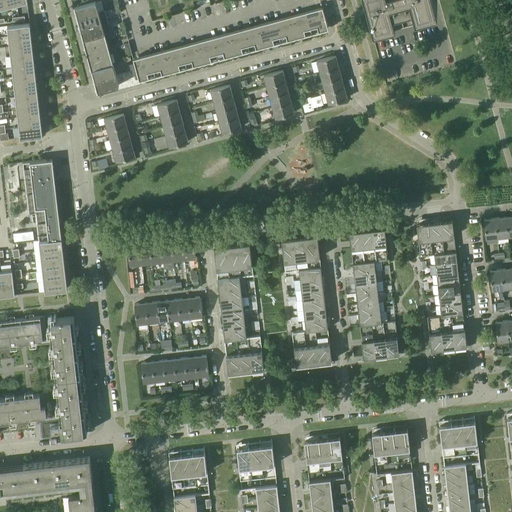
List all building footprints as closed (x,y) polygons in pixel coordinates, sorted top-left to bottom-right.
[(432,0),(368,0),(373,16),(395,10),(394,6),(414,1),(415,5),(432,0)] [(99,12),(96,1),(74,7),(77,18),(99,12)] [(328,28),(326,22),(322,6),(290,15),(292,21),(296,37),(328,28)] [(99,12),(77,18),(79,25),(79,28),(107,21),(104,10),(99,12)] [(296,37),(292,21),(290,15),(259,24),(260,29),(265,46),(296,37)] [(107,21),(79,28),(82,39),(104,33),(110,31),(107,21)] [(19,24),(7,25),(8,35),(31,33),(29,23),(19,24)] [(265,46),(260,29),(259,24),(227,32),(229,38),(233,54),(265,46)] [(233,54),(229,38),(227,32),(196,41),(197,46),(202,63),(233,54)] [(31,33),(8,35),(9,46),(32,43),(31,33)] [(107,43),(104,33),(82,39),(85,49),(107,43)] [(202,63),(197,46),(196,41),(165,49),(166,55),(171,71),(202,63)] [(32,43),(9,46),(11,56),(33,53),(32,43)] [(110,53),(107,43),(85,49),(88,59),(110,53)] [(171,71),(166,55),(165,49),(149,54),(133,58),(134,63),(136,69),(137,75),(139,80),(171,71)] [(33,53),(11,56),(12,66),(34,64),(33,53)] [(113,64),(110,53),(88,59),(91,70),(113,64)] [(338,66),(336,55),(316,60),(319,71),(338,66)] [(34,64),(12,66),(13,76),(35,74),(34,64)] [(94,80),(116,74),(113,64),(91,70),(94,80)] [(341,76),(338,66),(319,71),(322,82),(341,76)] [(285,80),(282,70),(263,75),(266,86),(285,80)] [(35,74),(13,76),(14,86),(36,84),(35,74)] [(97,91),(119,85),(116,74),(94,80),(97,91)] [(344,87),(341,76),(322,82),(325,92),(344,87)] [(288,91),(285,80),(266,86),(269,96),(288,91)] [(36,84),(14,86),(15,97),(38,94),(36,84)] [(232,95),(230,84),(210,89),(213,100),(232,95)] [(347,98),(344,87),(325,92),(328,103),(347,98)] [(291,101),(288,91),(269,96),(272,106),(291,101)] [(38,94),(15,97),(16,107),(39,104),(38,94)] [(235,105),(232,95),(213,100),(216,110),(235,105)] [(179,109),(176,98),(157,104),(160,114),(179,109)] [(294,112),(291,101),(272,106),(275,117),(294,112)] [(39,104),(16,107),(18,117),(40,114),(39,104)] [(238,115),(235,105),(216,110),(219,121),(238,115)] [(182,119),(179,109),(160,114),(163,125),(182,119)] [(126,124),(123,113),(104,118),(107,129),(126,124)] [(40,114),(18,117),(19,127),(41,124),(40,114)] [(241,127),(238,115),(219,121),(222,132),(241,127)] [(185,130),(182,119),(163,125),(166,135),(185,130)] [(41,124),(19,127),(20,138),(41,135),(42,135),(41,124)] [(129,134),(126,124),(107,129),(110,139),(129,134)] [(188,141),(185,130),(166,135),(169,146),(188,141)] [(132,144),(129,134),(110,139),(113,150),(132,144)] [(135,156),(132,144),(113,150),(116,161),(135,156)] [(44,159),(23,162),(23,168),(28,209),(35,208),(36,213),(39,240),(61,237),(61,231),(55,181),(52,158),(45,159),(44,159)] [(506,216),(495,218),(497,237),(508,236),(506,216)] [(495,218),(484,219),(486,238),(487,243),(498,242),(497,237),(495,218)] [(454,236),(452,219),(451,219),(417,223),(417,222),(416,222),(416,223),(418,240),(454,236)] [(386,243),(384,227),(384,226),(383,226),(350,231),(349,230),(349,231),(350,247),(386,243)] [(33,231),(14,233),(15,241),(34,238),(33,231)] [(319,257),(318,245),(317,234),(299,236),(281,238),(284,261),(319,257)] [(61,237),(39,240),(40,250),(62,248),(61,237)] [(195,257),(193,239),(193,237),(182,239),(184,258),(195,257)] [(184,258),(182,239),(171,240),(174,260),(184,258)] [(171,240),(160,241),(163,261),(164,268),(174,267),(174,260),(171,240)] [(163,261),(160,241),(150,242),(152,262),(163,261)] [(152,262),(150,242),(139,244),(141,263),(152,262)] [(219,245),(213,246),(215,257),(216,269),(228,267),(240,266),(252,265),(251,259),(250,253),(249,242),(248,242),(243,242),(237,243),(236,243),(231,244),(225,244),(225,245),(220,245),(219,245)] [(141,263),(139,244),(128,245),(130,265),(141,263)] [(62,248),(40,250),(41,260),(64,258),(62,248)] [(457,261),(456,251),(434,253),(435,264),(457,261)] [(64,258),(41,260),(42,270),(65,268),(64,258)] [(375,271),(374,261),(374,260),(352,262),(353,273),(375,271)] [(458,271),(457,261),(435,264),(436,274),(458,271)] [(322,277),(321,272),(320,266),(298,269),(300,279),(322,277)] [(65,268),(42,270),(44,280),(66,278),(65,268)] [(511,271),(511,268),(501,269),(503,288),(511,287),(511,271)] [(496,269),(489,270),(490,272),(492,289),(497,289),(499,296),(504,296),(503,288),(501,269),(496,269)] [(12,270),(1,271),(4,296),(15,295),(13,285),(12,270)] [(376,281),(375,271),(353,273),(355,283),(376,281)] [(459,282),(458,271),(436,274),(437,284),(459,282)] [(240,286),(239,276),(239,275),(217,278),(218,288),(240,286)] [(323,287),(322,282),(322,277),(300,279),(301,289),(323,287)] [(66,278),(44,280),(45,291),(66,289),(67,289),(66,278)] [(377,291),(376,281),(355,283),(356,293),(377,291)] [(460,292),(459,282),(437,284),(439,294),(460,292)] [(242,296),(240,286),(218,288),(220,299),(242,296)] [(324,297),(323,293),(323,287),(301,289),(302,300),(324,297)] [(379,301),(377,291),(356,293),(357,303),(379,301)] [(461,302),(460,292),(439,294),(440,304),(461,302)] [(202,316),(200,297),(200,296),(188,297),(191,317),(202,316)] [(243,306),(242,296),(220,299),(221,309),(243,306)] [(191,317),(188,297),(178,298),(180,318),(191,317)] [(325,307),(325,303),(324,297),(302,300),(303,310),(325,307)] [(180,318),(178,298),(167,300),(169,319),(180,318)] [(169,319),(167,300),(156,301),(158,321),(169,319)] [(158,321),(156,301),(146,302),(148,322),(158,321)] [(380,311),(379,301),(357,303),(358,314),(380,311)] [(146,302),(134,303),(136,323),(138,323),(139,328),(149,327),(148,322),(146,302)] [(463,313),(461,302),(440,304),(441,315),(463,313)] [(244,316),(243,306),(221,309),(222,319),(244,316)] [(326,317),(326,313),(325,307),(303,310),(304,320),(326,317)] [(381,322),(380,311),(358,314),(359,324),(381,322)] [(0,343),(50,338),(49,331),(46,332),(46,329),(46,328),(48,327),(47,315),(0,320),(0,343)] [(87,432),(80,374),(74,316),(51,319),(63,420),(52,421),(52,420),(41,422),(42,435),(50,435),(51,436),(58,435),(58,434),(61,433),(62,435),(87,432)] [(245,326),(244,316),(222,319),(223,329),(245,326)] [(327,328),(327,323),(326,317),(304,320),(305,330),(327,328)] [(507,320),(502,321),(495,321),(497,341),(509,339),(507,320)] [(246,337),(245,326),(223,329),(224,340),(246,337)] [(466,344),(465,334),(464,328),(429,332),(429,338),(431,348),(465,344),(465,345),(466,345),(466,344)] [(399,352),(398,341),(397,336),(361,340),(363,356),(363,357),(364,356),(393,353),(399,352)] [(330,349),(329,343),(329,342),(293,346),(296,364),(331,360),(330,349)] [(264,368),(262,357),(262,349),(226,353),(228,372),(264,368)] [(208,374),(206,356),(206,354),(195,356),(197,375),(208,374)] [(197,375),(195,356),(184,357),(186,377),(197,375)] [(186,377),(184,357),(174,358),(176,378),(186,377)] [(176,378),(174,358),(163,359),(165,379),(176,378)] [(165,379),(163,359),(152,361),(155,380),(165,379)] [(155,380),(152,361),(141,362),(143,382),(155,380)] [(46,416),(45,406),(41,406),(39,394),(0,398),(0,421),(42,416),(41,413),(45,413),(45,416),(46,416)] [(475,420),(463,421),(465,442),(477,441),(477,440),(476,430),(475,420)] [(463,421),(451,423),(453,443),(465,442),(463,421)] [(451,423),(439,424),(441,445),(453,443),(451,423)] [(399,429),(395,429),(397,449),(409,448),(407,428),(399,429)] [(386,430),(383,431),(386,451),(397,449),(395,429),(393,430),(386,430)] [(375,432),(371,432),(372,441),(374,452),(386,451),(383,431),(381,431),(375,432)] [(339,436),(328,437),(330,457),(342,456),(339,436)] [(328,437),(316,438),(318,458),(330,457),(328,437)] [(316,438),(304,440),(306,460),(318,458),(316,438)] [(272,443),(260,445),(263,465),(274,464),(272,443)] [(260,445),(248,446),(251,467),(263,465),(260,445)] [(248,446),(236,447),(237,456),(239,468),(251,467),(248,446)] [(205,451),(193,452),(195,473),(207,472),(206,460),(205,451)] [(193,452),(181,454),(183,474),(195,473),(193,452)] [(181,454),(169,455),(171,476),(183,474),(181,454)] [(92,511),(90,491),(89,479),(92,479),(90,456),(23,464),(23,467),(0,469),(0,511),(92,511)] [(465,463),(444,465),(444,468),(444,470),(445,475),(466,473),(465,463)] [(412,469),(391,472),(392,482),(413,480),(412,469)] [(466,473),(445,475),(445,478),(445,480),(446,486),(467,483),(466,473)] [(330,479),(309,481),(310,491),(331,489),(330,479)] [(413,480),(392,482),(393,492),(415,490),(413,480)] [(467,483),(446,486),(446,488),(446,490),(447,496),(468,493),(467,483)] [(277,484),(255,486),(257,497),(278,494),(277,484)] [(331,489),(310,491),(311,502),(332,499),(331,489)] [(415,490),(393,492),(394,502),(416,500),(415,490)] [(468,493),(447,496),(447,498),(448,501),(448,506),(470,504),(468,493)] [(196,504),(195,494),(173,496),(175,506),(196,504)] [(278,494),(257,497),(258,507),(279,504),(278,494)] [(332,499),(311,502),(312,511),(333,509),(332,499)] [(416,500),(394,502),(395,511),(398,511),(417,510),(416,500)] [(470,504),(448,506),(449,508),(449,511),(448,511),(476,511),(475,503),(470,504)]
